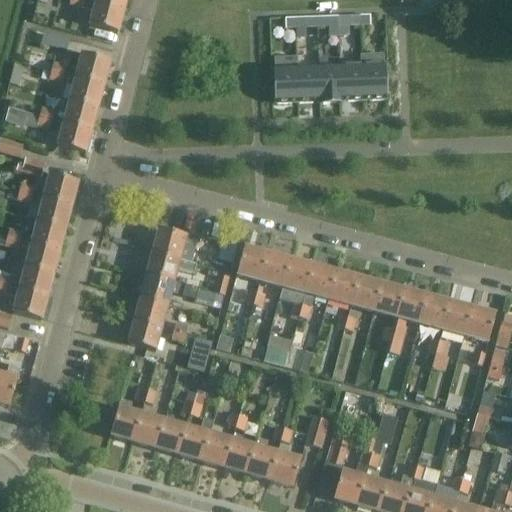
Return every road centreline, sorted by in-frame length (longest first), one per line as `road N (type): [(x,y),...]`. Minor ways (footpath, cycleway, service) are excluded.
road 1 (residential): [(511,283),(98,175)]
road 2 (residential): [(21,472),(98,175)]
road 3 (residential): [(98,175),(145,0)]
road 4 (residential): [(163,511),(21,472)]
